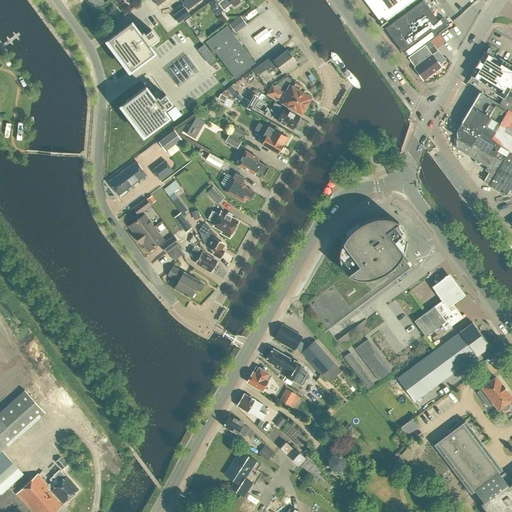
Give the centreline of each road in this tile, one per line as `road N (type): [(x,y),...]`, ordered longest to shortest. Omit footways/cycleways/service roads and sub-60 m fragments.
road 1 (residential): [(206,321),(174,304),(105,210),(97,183),(100,80),(93,55),(54,0)]
road 2 (residential): [(206,321),(328,97),(323,67),(274,0)]
road 3 (tertiary): [(249,346),(328,207),(344,193),(408,181)]
road 4 (tertiary): [(157,511),(249,346)]
road 5 (secondary): [(511,327),(408,181)]
road 6 (secondary): [(428,121),(337,0)]
road 7 (unclassified): [(428,121),(511,238)]
road 8 (secondary): [(428,121),(495,6)]
